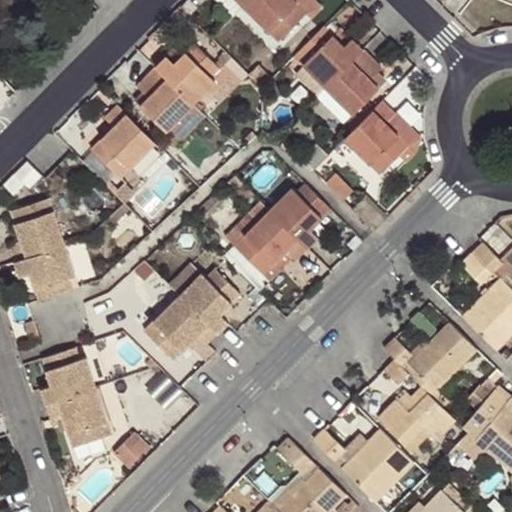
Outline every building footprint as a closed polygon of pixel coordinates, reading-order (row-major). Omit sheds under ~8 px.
[(248,0),(244,5),(279,40),(307,12),(295,0),(248,0)] [(306,42),(323,24),(320,22),(303,38),(306,42)] [(324,86),(362,47),(352,38),(345,46),(333,34),(323,24),(306,42),(299,50),(310,60),(304,66),(297,74),(318,94),(324,86)] [(341,26),(333,34),(345,46),(352,38),(341,26)] [(167,54),(155,66),(194,105),(217,81),(210,74),(218,67),(194,43),(182,55),(174,62),(167,54)] [(383,68),(362,47),(324,86),(354,115),(381,88),(372,79),(380,72),(383,68)] [(175,48),(167,54),(174,62),(182,55),(175,48)] [(299,50),(294,56),(304,66),(310,60),(299,50)] [(210,74),(217,81),(226,91),(232,83),(237,84),(234,72),(224,63),(218,67),(210,74)] [(194,105),(155,66),(137,84),(143,90),(150,97),(140,106),(166,131),(194,105)] [(387,79),(380,72),(372,79),(381,88),(387,79)] [(150,97),(143,90),(134,99),(140,106),(150,97)] [(396,114),(381,99),(343,138),(380,174),(409,145),(386,123),(396,114)] [(157,141),(118,103),(105,116),(109,120),(115,125),(106,134),(92,148),(121,177),(157,141)] [(182,145),(209,119),(194,105),(166,131),(182,145)] [(115,125),(109,120),(101,129),(106,134),(115,125)] [(371,175),(368,180),(376,189),(380,184),(371,175)] [(254,195),(240,181),(234,189),(247,202),(254,195)] [(332,209),(307,184),(299,193),(292,186),(269,210),(307,248),(319,236),(312,229),(332,209)] [(10,244),(16,261),(66,245),(50,197),(11,210),(21,240),(10,244)] [(375,231),(387,218),(365,197),(353,209),(375,231)] [(295,261),(307,248),(269,210),(234,245),(263,275),(286,252),(293,259),(295,261)] [(484,242),(471,253),(493,274),(496,272),(503,278),(507,273),(511,269),(502,261),(484,242)] [(40,299),(72,288),(69,277),(76,275),(66,245),(16,261),(21,276),(31,272),(40,299)] [(511,250),(502,261),(511,269),(511,267),(511,250)] [(270,282),(293,259),(286,252),(263,275),(270,282)] [(493,274),(471,253),(461,263),(482,285),(493,274)] [(193,262),(170,286),(179,294),(218,332),(228,321),(221,314),(241,293),(216,268),(207,276),(193,262)] [(511,286),(503,278),(463,318),(497,351),(511,335),(511,286)] [(205,345),(218,332),(179,294),(144,329),(173,358),(188,343),(196,336),(204,344),(205,345)] [(29,345),(42,341),(35,319),(21,323),(29,345)] [(435,388),(475,349),(449,323),(432,340),(416,356),(411,351),(396,336),(384,348),(395,359),(409,373),(423,387),(430,394),(435,388)] [(196,351),(204,344),(196,336),(188,343),(196,351)] [(427,336),(411,351),(416,356),(432,340),(427,336)] [(80,357),(76,345),(42,356),(51,383),(40,386),(45,401),(97,385),(87,355),(80,357)] [(395,359),(384,370),(399,384),(409,373),(395,359)] [(500,373),(497,369),(486,378),(491,383),(500,373)] [(491,383),(486,378),(480,386),(491,395),(495,391),(496,389),(491,383)] [(97,385),(45,401),(51,420),(56,418),(63,416),(68,429),(73,446),(113,433),(97,385)] [(430,394),(423,387),(412,398),(404,405),(399,400),(398,399),(378,418),(411,450),(429,432),(436,438),(455,419),(443,406),(430,394)] [(448,401),(435,388),(430,394),(443,406),(448,401)] [(488,451),(511,468),(511,409),(506,405),(507,401),(495,391),(491,395),(463,426),(468,432),(458,445),(479,462),(488,451)] [(404,405),(412,398),(407,392),(399,400),(404,405)] [(63,416),(56,418),(60,432),(68,429),(63,416)] [(344,449),(326,429),(313,441),(333,461),(341,453),(344,449)] [(342,469),(375,501),(414,462),(381,429),(369,441),(353,457),(349,462),(342,469)] [(132,466),(154,445),(140,430),(118,451),(132,466)] [(346,450),(353,457),(369,441),(361,434),(346,450)] [(280,511),(324,511),(343,494),(289,440),(279,451),(301,472),(287,486),(281,487),(269,499),(270,500),(276,507),(280,511)] [(341,453),(333,461),(342,469),(349,462),(341,453)] [(442,489),(419,511),(479,511),(472,505),(465,511),(442,489)] [(270,511),(276,507),(270,500),(257,511),(270,511)]
